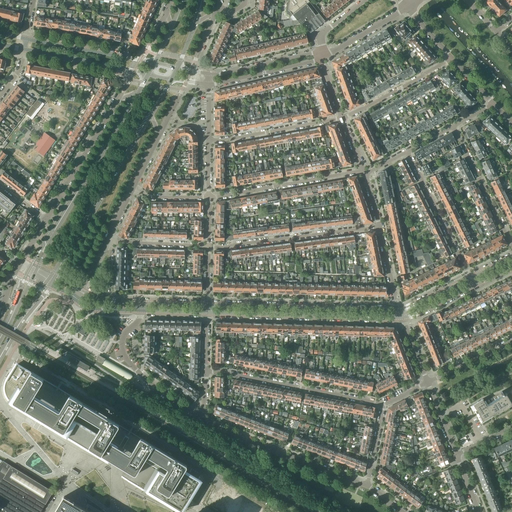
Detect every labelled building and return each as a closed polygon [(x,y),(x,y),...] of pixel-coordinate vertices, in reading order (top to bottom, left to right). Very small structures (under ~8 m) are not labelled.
[(289,0),(289,2),(287,4),(286,12),(289,16),(289,20),(283,21),(285,26),(285,27),(299,23),(307,33),(308,33),(309,33),(310,33),(310,32),(311,32),(311,31),(312,31),(314,29),(315,29),(314,28),(317,26),(317,27),(317,26),(320,24),(320,25),(320,24),(322,22),(323,22),(324,21),(322,17),(308,0),(289,0)] [(334,1),(329,4),(332,7),(332,8),(333,9),(334,9),(335,11),(340,7),(338,5),(338,6),(337,5),(336,4),(334,1)] [(495,11),(501,5),(497,1),(491,7),(492,9),(494,11),(495,11)] [(15,9),(16,2),(14,2),(12,11),(10,19),(10,20),(16,22),(18,12),(18,9),(15,9)] [(156,6),(146,2),(144,7),(153,12),(156,6)] [(262,4),(259,3),(259,10),(272,18),(273,8),(277,9),(277,4),(274,4),(274,6),(271,5),(269,5),(264,4),(264,5),(263,4),(262,4)] [(332,7),(329,4),(325,7),(327,10),(327,11),(328,12),(329,12),(331,14),(335,11),(334,9),(333,9),(332,8),(332,7)] [(499,16),(506,10),(501,5),(495,11),(495,12),(495,13),(496,14),(497,14),(499,16)] [(153,12),(144,7),(141,13),(151,17),(153,12)] [(327,10),(325,7),(321,11),(326,18),(331,14),(329,12),(328,12),(327,11),(327,10)] [(258,11),(253,13),(255,16),(256,16),(256,17),(256,18),(259,22),(267,17),(258,11)] [(48,19),(46,27),(52,28),(54,19),(53,19),(55,13),(52,13),(51,19),(48,19)] [(151,17),(141,13),(139,18),(148,23),(151,17)] [(255,16),(253,13),(248,17),(249,19),(250,19),(251,20),(251,21),(253,24),(254,25),(256,24),(257,26),(260,24),(259,22),(256,18),(256,17),(256,16),(255,16)] [(248,17),(243,19),(245,22),(246,22),(246,23),(246,24),(248,27),(253,24),(251,21),(251,20),(250,19),(249,19),(248,17)] [(148,23),(139,18),(136,24),(146,28),(148,23)] [(243,19),(239,22),(240,25),(240,24),(241,25),(242,26),(242,27),(244,30),(248,27),(246,24),(246,23),(246,22),(245,22),(243,19)] [(93,26),(91,35),(97,36),(100,22),(97,22),(97,25),(93,24),(93,26)] [(225,22),(222,29),(224,31),(225,30),(226,30),(226,31),(227,31),(232,34),(233,32),(235,32),(236,34),(238,33),(234,25),(225,22)] [(234,25),(238,33),(239,33),(244,30),(242,27),(242,26),(241,25),(240,24),(240,25),(239,22),(234,25)] [(403,23),(401,24),(399,26),(399,25),(398,25),(395,29),(396,31),(394,32),(398,36),(408,27),(404,22),(403,23)] [(146,28),(136,24),(135,27),(134,27),(133,29),(134,30),(144,34),(146,28)] [(116,31),(114,40),(121,42),(123,26),(121,26),(120,30),(116,29),(116,31)] [(408,27),(398,36),(401,39),(403,37),(404,39),(413,32),(408,27)] [(224,31),(222,29),(220,34),(222,35),(223,35),(224,36),(225,36),(228,38),(230,34),(231,35),(232,34),(227,31),(226,31),(226,30),(225,30),(224,31)] [(384,38),(386,41),(391,38),(386,29),(380,32),(383,36),(383,37),(384,37),(384,38)] [(144,34),(134,30),(132,34),(131,34),(131,35),(141,39),(144,34)] [(383,36),(380,32),(375,35),(378,39),(378,40),(379,40),(379,41),(380,44),(386,41),(384,38),(384,37),(383,37),(383,36)] [(297,35),(299,45),(308,43),(306,33),(297,35)] [(222,35),(220,34),(218,39),(220,40),(221,40),(222,40),(223,41),(226,43),(227,43),(229,38),(228,38),(225,36),(224,36),(223,35),(222,35)] [(141,39),(131,35),(129,41),(138,45),(141,39)] [(299,45),(297,35),(291,36),(294,46),(299,45)] [(378,39),(375,35),(370,38),(373,42),(374,43),(374,44),(376,47),(380,44),(379,41),(379,40),(378,40),(378,39)] [(412,46),(420,39),(416,35),(411,39),(409,38),(404,42),(406,44),(408,42),(412,46)] [(265,53),(263,43),(258,44),(257,41),(256,41),(255,39),(256,39),(256,36),(253,36),(254,40),(254,42),(257,55),(265,53)] [(291,36),(283,38),(285,48),(294,46),(291,36)] [(285,48),(283,38),(277,40),(279,49),(285,48)] [(373,42),(370,38),(365,41),(368,45),(369,46),(369,47),(370,50),(376,47),(374,44),(374,43),(373,42)] [(220,40),(218,39),(215,44),(218,45),(219,45),(220,45),(220,46),(224,48),(226,43),(223,41),(222,40),(221,40),(220,40)] [(414,53),(417,51),(424,44),(420,39),(412,46),(415,49),(409,54),(412,58),(416,55),(414,53)] [(277,40),(270,41),(272,51),(279,49),(277,40)] [(272,51),(270,41),(263,43),(265,53),(272,51)] [(365,41),(361,44),(363,48),(364,49),(364,50),(366,53),(370,50),(369,47),(369,46),(368,45),(365,41)] [(253,45),(249,46),(251,56),(257,55),(254,42),(252,42),(253,45)] [(244,58),(242,48),(241,48),(240,45),(240,43),(237,44),(238,49),(235,50),(237,59),(244,58)] [(215,44),(213,49),(216,50),(217,50),(218,50),(218,51),(222,53),(223,49),(225,50),(226,48),(224,48),(220,46),(220,45),(219,45),(218,45),(215,44)] [(363,48),(361,44),(356,47),(358,51),(359,51),(359,52),(359,53),(361,56),(366,53),(364,50),(364,49),(363,48)] [(428,49),(424,44),(417,51),(421,55),(428,49)] [(251,56),(249,46),(242,48),(244,58),(251,56)] [(358,51),(356,47),(351,50),(353,54),(354,55),(354,56),(356,58),(361,56),(359,53),(359,52),(359,51),(358,51)] [(213,49),(211,54),(214,55),(215,55),(216,56),(220,57),(221,54),(223,55),(222,55),(226,57),(227,55),(222,53),(218,51),(218,50),(217,50),(216,50),(213,49)] [(432,53),(428,49),(421,55),(425,60),(432,53)] [(353,54),(351,50),(346,53),(351,61),(356,58),(354,56),(354,55),(353,54)] [(351,62),(351,61),(346,53),(345,54),(345,53),(343,54),(343,55),(340,57),(340,56),(338,57),(338,58),(337,59),(339,62),(343,60),(346,65),(351,62)] [(432,53),(425,60),(423,61),(427,66),(434,62),(433,61),(434,61),(437,58),(432,53)] [(214,55),(211,54),(209,60),(217,64),(217,63),(219,64),(221,64),(228,62),(229,61),(228,56),(228,58),(228,59),(225,60),(220,57),(216,56),(215,55),(214,55)] [(339,62),(337,59),(333,61),(332,63),(334,68),(335,68),(335,71),(346,67),(346,65),(343,60),(339,62)] [(414,64),(410,67),(414,74),(415,73),(416,74),(418,72),(414,64)] [(349,66),(346,67),(335,71),(338,77),(347,74),(345,70),(347,69),(350,68),(349,66)] [(409,77),(405,70),(402,71),(399,66),(395,68),(397,71),(398,71),(397,71),(399,70),(400,72),(404,80),(406,79),(409,77)] [(410,67),(405,70),(409,77),(412,76),(412,75),(414,74),(410,67)] [(313,69),(312,69),(315,79),(316,84),(316,86),(323,84),(318,69),(316,68),(313,69)] [(444,83),(453,75),(449,71),(445,74),(444,74),(441,77),(443,80),(442,81),(444,83)] [(349,73),(347,74),(338,77),(340,83),(349,80),(348,76),(350,76),(349,76),(352,75),(351,72),(349,73)] [(404,80),(400,72),(395,75),(400,83),(402,81),(404,80)] [(77,84),(79,75),(72,74),(71,83),(77,84)] [(400,83),(395,75),(391,77),(395,85),(396,84),(397,84),(400,83)] [(457,80),(453,75),(444,83),(445,84),(446,83),(449,87),(457,80)] [(85,76),(83,85),(83,86),(86,86),(85,88),(90,89),(90,86),(92,86),(93,80),(92,79),(92,78),(85,76)] [(395,85),(391,77),(386,80),(390,88),(393,86),(395,85)] [(109,90),(99,84),(97,83),(97,78),(95,78),(94,83),(100,86),(97,90),(106,95),(109,90)] [(99,84),(109,90),(113,82),(110,81),(108,80),(107,82),(103,79),(102,81),(101,80),(99,84)] [(351,79),(349,80),(340,83),(342,90),(352,87),(350,83),(352,82),(355,81),(354,79),(351,80),(351,79)] [(386,80),(381,83),(385,90),(387,89),(390,88),(386,80)] [(438,85),(435,80),(431,81),(435,89),(437,92),(440,90),(439,88),(441,86),(441,84),(438,85)] [(435,89),(431,81),(426,84),(431,92),(435,89)] [(381,83),(376,85),(381,93),(384,91),(383,91),(385,90),(381,83)] [(454,97),(464,88),(460,83),(453,89),(456,92),(453,94),(454,97)] [(373,84),(370,86),(376,95),(378,94),(381,93),(376,85),(374,87),(373,84)] [(426,84),(422,87),(425,94),(429,92),(430,94),(432,93),(431,92),(426,84)] [(25,91),(17,85),(14,90),(21,96),(25,91)] [(317,96),(326,92),(324,88),(325,88),(324,86),(323,86),(323,85),(317,87),(314,88),(316,93),(311,95),(312,97),(317,96)] [(353,86),(352,87),(342,90),(345,97),(354,93),(353,89),(354,89),(358,87),(357,85),(353,86)] [(370,86),(366,88),(371,98),(374,97),(374,96),(376,95),(370,86)] [(371,98),(366,88),(363,90),(361,87),(359,88),(362,93),(366,100),(368,99),(369,100),(371,98)] [(425,94),(422,87),(417,89),(421,96),(422,99),(427,96),(425,94)] [(464,88),(454,97),(456,98),(459,96),(461,99),(468,92),(464,88)] [(417,89),(412,92),(416,99),(419,97),(422,102),(423,101),(422,99),(421,96),(417,89)] [(21,96),(14,90),(10,94),(18,100),(21,96)] [(106,95),(97,90),(94,95),(103,100),(106,95)] [(326,92),(317,96),(318,99),(314,101),(314,103),(328,99),(327,95),(327,94),(326,92)] [(356,93),(354,93),(345,97),(347,103),(356,100),(355,96),(357,96),(357,95),(360,94),(359,92),(356,93)] [(412,92),(408,94),(411,101),(416,99),(412,92)] [(461,104),(462,106),(472,97),(468,92),(461,99),(463,101),(461,104)] [(18,100),(10,94),(7,98),(15,104),(18,100)] [(411,101),(408,94),(403,97),(407,104),(411,101)] [(103,100),(94,95),(91,100),(100,105),(103,100)] [(359,99),(356,100),(347,103),(349,109),(351,110),(366,101),(364,97),(359,99)] [(403,97),(398,99),(402,106),(407,104),(403,97)] [(472,97),(462,106),(464,108),(467,105),(469,107),(472,105),(473,105),(477,102),(472,97)] [(15,104),(7,98),(4,103),(11,108),(12,109),(15,104)] [(328,99),(314,103),(314,104),(314,105),(315,110),(330,105),(329,102),(329,101),(329,99),(328,99)] [(402,106),(398,99),(393,102),(397,109),(402,106)] [(38,101),(37,100),(27,114),(28,114),(27,115),(32,119),(44,104),(39,100),(38,101)] [(100,105),(91,100),(88,105),(96,110),(100,105)] [(4,103),(3,102),(0,105),(8,111),(11,108),(4,103)] [(393,102),(389,104),(395,116),(397,119),(398,118),(394,111),(397,109),(393,102)] [(395,116),(389,104),(384,107),(388,114),(391,113),(392,115),(393,114),(394,117),(395,116)] [(8,111),(0,105),(0,110),(5,115),(8,111)] [(88,105),(85,110),(93,115),(96,110),(88,105)] [(331,106),(330,105),(315,110),(317,118),(334,115),(331,106)] [(454,109),(452,106),(448,109),(452,116),(457,114),(454,109)] [(388,114),(384,107),(380,109),(385,119),(389,116),(388,114)] [(385,119),(380,109),(375,112),(379,119),(382,118),(383,120),(385,119)] [(452,116),(448,109),(443,111),(447,119),(452,116)] [(85,110),(82,115),(90,120),(93,115),(85,110)] [(443,111),(439,114),(443,121),(447,119),(443,111)] [(357,125),(365,121),(367,120),(365,116),(368,114),(367,112),(355,119),(355,120),(357,125)] [(379,119),(375,112),(370,115),(377,128),(379,127),(376,121),(379,119)] [(443,121),(439,114),(434,116),(438,124),(443,121)] [(87,125),(90,120),(82,115),(79,120),(87,125)] [(434,116),(430,119),(434,126),(438,124),(434,116)] [(487,128),(494,120),(490,116),(485,121),(484,119),(481,122),(487,128)] [(434,126),(430,119),(425,121),(429,129),(434,126)] [(87,125),(79,120),(76,125),(84,130),(87,125)] [(494,120),(487,128),(492,132),(499,125),(494,120)] [(368,126),(365,121),(357,125),(360,131),(368,126)] [(425,121),(423,123),(422,121),(420,122),(424,131),(429,129),(425,121)] [(424,131),(420,122),(415,125),(416,126),(420,134),(424,131)] [(327,132),(339,128),(338,128),(339,127),(338,125),(337,124),(324,127),(325,133),(327,132)] [(84,130),(76,125),(73,130),(81,135),(84,130)] [(472,125),(469,127),(473,135),(478,133),(474,125),(473,126),(472,125)] [(499,125),(492,132),(496,137),(503,129),(499,125)] [(368,126),(360,131),(363,137),(371,132),(368,126)] [(420,134),(416,126),(411,129),(415,136),(420,134)] [(473,135),(469,127),(466,128),(466,129),(465,130),(466,133),(464,134),(466,139),(473,135)] [(185,140),(185,128),(177,129),(181,138),(182,141),(180,142),(181,144),(181,145),(185,145),(186,145),(186,142),(185,140)] [(188,136),(194,131),(190,129),(185,128),(185,140),(189,140),(189,137),(188,136)] [(339,128),(327,132),(327,133),(330,132),(331,137),(340,133),(340,131),(340,130),(339,129),(339,128)] [(181,138),(177,129),(170,134),(177,140),(181,138)] [(411,139),(407,131),(405,129),(401,132),(402,134),(406,141),(411,139)] [(411,129),(407,131),(411,139),(415,136),(411,129)] [(503,129),(496,137),(501,141),(508,133),(503,129)] [(81,135),(73,130),(70,135),(71,136),(78,140),(81,135)] [(194,131),(188,136),(189,137),(189,140),(198,140),(196,135),(194,131)] [(371,132),(363,137),(365,143),(374,138),(371,132)] [(340,133),(331,137),(333,142),(342,139),(340,133)] [(511,137),(508,133),(501,141),(505,145),(511,138),(511,137)] [(170,134),(167,141),(174,145),(177,140),(170,134)] [(402,144),(398,136),(397,134),(392,137),(393,139),(397,146),(402,144)] [(402,134),(398,136),(402,144),(406,141),(402,134)] [(450,134),(447,136),(453,148),(458,146),(457,144),(455,145),(453,141),(455,140),(452,134),(450,134)] [(47,135),(36,150),(43,156),(55,140),(48,135),(47,135)] [(78,140),(71,136),(68,141),(75,145),(78,140)] [(447,136),(443,138),(447,145),(449,144),(452,148),(453,148),(447,136)] [(374,138),(365,143),(368,148),(377,144),(380,143),(382,142),(380,138),(377,140),(378,142),(376,143),(374,138)] [(393,149),(389,141),(388,142),(387,139),(384,140),(383,138),(381,139),(384,144),(388,151),(393,149)] [(447,145),(443,138),(439,140),(446,153),(448,151),(445,146),(447,145)] [(342,139),(333,142),(335,147),(345,144),(344,141),(343,141),(342,139)] [(397,146),(393,139),(389,141),(393,149),(397,146)] [(473,147),(484,142),(483,140),(480,141),(479,139),(471,143),(473,147)] [(446,153),(439,140),(435,142),(439,150),(441,148),(444,154),(446,153)] [(75,145),(68,141),(65,145),(73,150),(75,145)] [(166,142),(164,146),(172,150),(174,145),(167,141),(166,142)] [(439,150),(435,142),(431,144),(437,156),(439,155),(437,151),(439,150)] [(475,151),(483,147),(482,145),(485,144),(484,142),(473,147),(475,151)] [(64,147),(62,150),(70,155),(73,150),(65,145),(63,144),(62,146),(64,147)] [(347,149),(345,144),(335,147),(337,152),(347,149)] [(377,144),(368,148),(371,154),(379,150),(377,144)] [(431,144),(426,147),(430,154),(433,153),(435,157),(437,156),(431,144)] [(172,150),(164,146),(161,151),(169,155),(172,150)] [(430,154),(426,147),(422,149),(427,159),(430,157),(429,155),(430,154)] [(450,156),(460,151),(458,147),(451,150),(452,152),(447,155),(448,157),(450,156)] [(70,155),(62,150),(61,149),(58,154),(67,159),(70,155)] [(349,154),(347,149),(337,152),(339,157),(349,154)] [(381,149),(379,150),(371,154),(373,159),(374,159),(387,152),(386,150),(383,152),(381,149)] [(422,149),(418,151),(422,159),(423,158),(425,157),(426,159),(427,159),(422,149)] [(488,150),(477,155),(479,159),(487,155),(486,153),(488,152),(488,150)] [(2,151),(0,153),(0,158),(4,162),(8,156),(2,151)] [(161,151),(159,156),(167,160),(169,155),(161,151)] [(422,159),(418,151),(415,153),(415,154),(418,160),(420,159),(422,162),(424,164),(426,164),(423,158),(422,159)] [(450,156),(448,157),(446,158),(447,160),(454,157),(455,159),(462,155),(460,151),(450,156)] [(67,159),(58,154),(57,154),(54,158),(57,160),(64,164),(67,159)] [(349,154),(339,157),(341,162),(338,163),(350,160),(350,159),(350,158),(350,157),(349,157),(349,156),(349,155),(349,154)] [(159,156),(156,161),(164,165),(167,160),(159,156)] [(483,167),(493,162),(492,160),(490,161),(489,159),(487,160),(486,158),(482,160),(483,162),(481,163),(483,167)] [(400,167),(407,163),(406,161),(407,160),(406,159),(405,159),(398,162),(400,167)] [(452,170),(466,163),(465,162),(465,161),(464,160),(464,159),(455,163),(456,165),(453,167),(451,168),(452,170)] [(57,160),(54,165),(61,169),(64,164),(57,160)] [(164,165),(156,161),(154,165),(162,170),(166,171),(167,169),(163,167),(164,165)] [(423,171),(433,166),(437,164),(436,162),(432,164),(431,162),(421,167),(423,171)] [(494,164),(493,162),(483,167),(485,171),(493,167),(492,165),(494,164)] [(61,169),(54,165),(51,163),(48,168),(50,169),(58,174),(61,169)] [(466,165),(466,163),(452,170),(453,172),(455,171),(458,170),(459,171),(468,167),(467,167),(468,166),(467,165),(466,165)] [(162,170),(154,165),(151,170),(160,175),(162,170)] [(435,171),(433,166),(423,171),(425,176),(435,171)] [(381,178),(391,176),(395,176),(393,171),(391,168),(390,167),(380,172),(379,174),(380,175),(381,178)] [(409,167),(402,171),(399,173),(400,175),(403,173),(404,176),(412,172),(411,169),(410,169),(409,167)] [(468,167),(459,171),(460,173),(458,175),(459,177),(470,171),(469,170),(469,169),(468,168),(468,167)] [(58,174),(50,169),(47,174),(55,179),(58,174)] [(160,175),(151,170),(149,175),(157,179),(160,175)] [(498,172),(497,170),(487,175),(489,179),(490,179),(497,176),(496,173),(498,172)] [(5,171),(0,178),(5,181),(10,174),(8,172),(5,171)] [(470,171),(459,177),(456,178),(457,180),(459,179),(462,178),(463,179),(471,175),(472,174),(471,173),(470,172),(470,171)] [(412,172),(404,176),(405,178),(402,179),(403,181),(405,180),(414,176),(413,174),(412,172)] [(13,176),(10,174),(5,181),(10,185),(15,178),(12,176),(13,176)] [(55,179),(47,174),(44,179),(52,184),(55,179)] [(439,179),(443,177),(442,175),(440,176),(439,175),(438,174),(430,178),(433,182),(434,181),(435,182),(437,180),(439,179)] [(157,179),(149,175),(147,180),(155,184),(157,179)] [(471,175),(463,179),(464,181),(461,183),(462,185),(469,182),(469,183),(474,181),(473,178),(473,177),(472,176),(471,175)] [(392,183),(391,176),(381,178),(382,185),(392,183)] [(415,178),(414,176),(405,180),(406,182),(407,181),(409,185),(414,183),(413,182),(416,181),(416,180),(416,179),(415,178)] [(24,185),(19,192),(24,196),(29,188),(35,180),(30,177),(24,185)] [(344,188),(358,183),(358,181),(358,180),(357,178),(355,177),(342,179),(342,180),(344,188)] [(434,181),(433,182),(435,187),(443,183),(442,180),(444,179),(443,177),(439,179),(437,180),(435,182),(434,181)] [(15,178),(10,185),(14,189),(20,181),(18,179),(17,180),(15,178)] [(44,179),(41,184),(49,189),(52,184),(44,179)] [(155,184),(147,180),(145,183),(144,187),(149,189),(150,188),(151,189),(152,189),(155,184)] [(344,188),(342,180),(340,180),(339,180),(337,180),(338,189),(339,192),(341,203),(346,202),(344,191),(344,188)] [(20,181),(14,189),(19,192),(24,185),(22,183),(20,181)] [(503,181),(493,187),(495,191),(502,187),(501,185),(504,184),(504,183),(505,183),(505,181),(503,181)] [(401,190),(398,182),(395,182),(397,191),(396,191),(398,196),(399,202),(403,201),(399,191),(401,190)] [(358,183),(344,188),(344,191),(346,190),(346,191),(351,189),(352,192),(361,188),(360,186),(359,185),(358,183)] [(394,189),(392,183),(382,185),(383,192),(394,189)] [(444,185),(443,183),(435,187),(437,191),(438,190),(439,190),(441,189),(443,187),(444,188),(447,186),(446,184),(444,185)] [(468,192),(478,188),(477,186),(476,183),(475,183),(468,187),(469,189),(468,190),(468,192)] [(41,184),(38,189),(46,194),(49,189),(41,184)] [(413,193),(420,189),(419,186),(418,186),(418,184),(414,186),(413,185),(408,188),(409,191),(411,190),(413,193)] [(503,189),(502,187),(495,191),(496,194),(510,188),(511,187),(511,185),(509,186),(508,184),(505,185),(506,187),(503,189)] [(448,188),(447,186),(444,188),(443,187),(441,189),(439,190),(438,190),(437,191),(439,195),(447,191),(446,189),(448,188)] [(361,188),(352,192),(353,194),(350,195),(352,199),(363,195),(361,191),(362,191),(361,188)] [(478,188),(468,192),(471,197),(472,197),(481,192),(479,190),(478,188)] [(510,188),(496,194),(498,198),(506,194),(505,193),(511,190),(510,188)] [(46,194),(38,189),(35,193),(35,194),(43,199),(46,194)] [(395,196),(394,189),(383,192),(385,198),(395,196)] [(420,189),(413,193),(415,197),(422,194),(421,192),(422,192),(420,189)] [(0,229),(7,220),(5,219),(16,204),(0,191),(0,229)] [(448,193),(447,191),(439,195),(441,200),(443,199),(445,198),(445,197),(448,196),(451,195),(450,192),(448,193)] [(481,192),(472,197),(474,201),(482,197),(482,196),(482,195),(481,192)] [(43,199),(35,194),(34,196),(33,195),(29,200),(38,207),(43,199)] [(422,194),(415,197),(417,202),(425,198),(424,196),(422,194)] [(506,194),(498,198),(500,202),(511,196),(511,194),(507,196),(506,194)] [(363,195),(352,199),(353,201),(355,201),(356,203),(365,200),(365,199),(364,198),(364,197),(363,195)] [(452,197),(451,195),(448,196),(445,197),(445,198),(443,199),(441,200),(443,204),(451,200),(450,198),(452,197)] [(396,202),(395,196),(385,198),(386,205),(396,202)] [(511,196),(500,202),(502,206),(510,202),(509,200),(511,198),(511,196)] [(482,197),(474,201),(476,206),(485,202),(484,199),(483,199),(482,197)] [(426,201),(425,198),(417,202),(415,203),(415,204),(416,204),(418,207),(427,203),(426,201)] [(134,203),(143,208),(146,202),(138,199),(137,199),(134,203)] [(365,200),(356,203),(355,204),(356,208),(357,208),(358,210),(357,210),(358,211),(367,207),(367,206),(367,204),(366,204),(365,200)] [(452,202),(451,200),(443,204),(445,208),(447,208),(448,208),(450,207),(449,206),(452,205),(456,203),(454,201),(452,202)] [(396,202),(386,205),(386,207),(387,207),(388,213),(398,211),(396,202)] [(487,205),(485,202),(476,206),(479,211),(487,207),(486,205),(487,205)] [(134,203),(132,208),(140,213),(143,208),(134,203)] [(420,212),(422,211),(430,207),(428,204),(428,205),(427,203),(418,207),(420,210),(419,211),(420,212)] [(447,208),(445,208),(447,213),(456,209),(454,206),(457,205),(456,203),(452,205),(449,206),(450,207),(448,208),(447,208)] [(368,211),(367,207),(358,211),(359,214),(360,214),(360,216),(360,217),(369,213),(370,213),(369,211),(368,211)] [(430,207),(422,211),(424,216),(431,212),(430,210),(431,210),(430,207)] [(487,207),(479,211),(478,211),(480,214),(479,216),(480,217),(481,216),(490,211),(489,209),(488,209),(487,207)] [(132,208),(129,214),(138,218),(140,213),(132,208)] [(21,216),(30,221),(33,216),(25,209),(21,216)] [(456,209),(447,213),(450,217),(451,216),(452,216),(454,215),(456,213),(457,214),(460,212),(459,210),(457,211),(456,209)] [(400,219),(398,211),(388,213),(390,221),(400,219)] [(490,211),(481,216),(483,220),(492,216),(491,215),(491,214),(490,211)] [(433,216),(431,212),(424,216),(426,220),(434,217),(434,216),(433,216)] [(461,214),(460,212),(457,214),(456,213),(454,215),(452,216),(451,216),(450,217),(452,222),(460,217),(459,215),(461,214)] [(369,213),(360,217),(358,217),(356,218),(357,225),(372,223),(372,221),(369,213)] [(138,218),(129,214),(127,219),(135,223),(138,218)] [(30,221),(21,216),(18,221),(27,226),(30,221)] [(493,218),(492,216),(483,220),(486,225),(495,221),(493,218)] [(434,217),(426,220),(429,225),(436,221),(435,220),(436,219),(434,217)] [(460,217),(452,222),(454,226),(456,225),(458,224),(458,223),(461,222),(464,221),(463,219),(461,220),(460,217)] [(135,223),(127,219),(124,224),(133,228),(135,223)] [(401,227),(400,219),(390,221),(391,229),(401,227)] [(18,221),(15,226),(24,231),(27,226),(18,221)] [(436,221),(429,225),(427,226),(428,228),(429,231),(431,230),(439,226),(437,223),(436,221)] [(465,223),(464,221),(461,222),(458,223),(458,224),(456,225),(454,226),(456,230),(464,226),(463,224),(465,223)] [(495,221),(486,225),(488,230),(497,226),(496,224),(495,221)] [(124,224),(122,229),(130,233),(133,228),(124,224)] [(24,231),(15,226),(12,231),(21,236),(24,231)] [(440,229),(439,226),(431,230),(433,234),(441,231),(440,229)] [(465,228),(464,226),(456,230),(458,235),(460,234),(463,233),(462,232),(465,231),(468,230),(467,227),(465,228)] [(497,226),(488,230),(483,232),(484,234),(489,232),(491,235),(499,231),(499,230),(498,228),(497,226)] [(403,235),(401,227),(391,229),(393,237),(403,235)] [(130,233),(122,229),(119,235),(119,236),(120,236),(121,236),(124,238),(125,237),(125,238),(125,237),(127,238),(128,238),(130,233)] [(469,232),(468,230),(465,231),(462,232),(463,233),(460,234),(458,235),(460,239),(468,235),(467,233),(469,232)] [(12,231),(9,236),(18,241),(21,236),(12,231)] [(441,232),(441,231),(433,234),(435,239),(443,235),(442,232),(441,232)] [(366,241),(376,239),(376,238),(376,236),(375,236),(375,233),(374,232),(358,234),(358,235),(359,243),(360,242),(362,242),(361,238),(365,237),(366,238),(367,241),(366,241)] [(405,243),(403,235),(393,237),(395,245),(405,243)] [(445,238),(443,235),(435,239),(438,244),(445,240),(444,238),(445,238)] [(468,235),(460,239),(462,243),(464,242),(465,243),(467,242),(466,241),(469,239),(469,240),(475,237),(475,236),(473,237),(473,235),(469,237),(468,235)] [(476,237),(475,237),(469,240),(469,239),(466,241),(467,242),(465,243),(464,242),(462,243),(465,248),(473,244),(472,243),(472,241),(474,240),(473,239),(477,237),(477,238),(480,237),(479,235),(476,237)] [(18,241),(9,236),(5,243),(11,248),(12,246),(14,247),(18,241)] [(500,245),(501,247),(506,244),(502,236),(497,239),(499,243),(500,244),(500,245)] [(362,242),(360,242),(361,244),(364,244),(364,246),(367,245),(368,245),(368,247),(367,248),(378,246),(377,246),(378,245),(377,243),(376,239),(366,241),(362,242)] [(499,243),(497,239),(491,241),(493,245),(494,246),(494,247),(494,248),(495,250),(501,247),(500,245),(500,244),(499,243)] [(446,242),(445,240),(438,244),(440,248),(448,244),(446,241),(446,242)] [(491,241),(486,244),(490,252),(495,250),(494,248),(494,247),(494,246),(493,245),(491,241)] [(406,251),(405,243),(395,245),(396,253),(406,251)] [(448,244),(440,248),(441,251),(436,253),(437,255),(438,255),(440,254),(450,249),(449,247),(448,244)] [(490,252),(486,244),(480,247),(482,251),(483,252),(484,253),(484,255),(490,252)] [(378,246),(367,248),(368,250),(366,250),(366,253),(368,252),(369,252),(370,254),(369,254),(369,255),(379,253),(379,252),(379,250),(378,250),(378,246)] [(482,251),(480,247),(475,249),(477,253),(477,254),(477,255),(478,256),(479,258),(484,255),(484,253),(483,252),(482,251)] [(451,251),(450,249),(440,254),(441,256),(443,255),(445,257),(453,254),(451,251)] [(477,253),(475,249),(470,252),(472,256),(472,257),(472,258),(473,258),(474,260),(479,258),(478,256),(477,255),(477,254),(477,253)] [(407,254),(406,251),(396,253),(398,260),(407,259),(406,257),(409,256),(409,254),(407,254)] [(472,256),(470,252),(464,255),(468,263),(474,260),(473,258),(472,258),(472,257),(472,256)] [(379,253),(369,255),(370,259),(371,261),(370,261),(370,262),(380,260),(380,259),(381,259),(380,257),(379,253)] [(408,265),(407,259),(398,260),(399,267),(408,265)] [(455,259),(450,262),(452,266),(453,266),(453,267),(453,268),(454,270),(459,267),(455,259)] [(380,260),(370,262),(371,263),(368,264),(368,266),(371,266),(372,266),(372,268),(382,267),(382,266),(382,264),(381,263),(380,260)] [(450,262),(445,264),(447,268),(448,269),(448,270),(448,271),(449,273),(454,270),(453,268),(453,267),(453,266),(452,266),(450,262)] [(447,268),(445,264),(440,267),(442,271),(443,272),(443,273),(444,275),(449,273),(448,271),(448,270),(448,269),(447,268)] [(408,265),(399,267),(401,274),(409,272),(408,265)] [(372,268),(373,271),(370,272),(371,275),(374,276),(375,275),(384,276),(382,267),(372,268)] [(440,267),(434,269),(436,273),(437,274),(437,275),(437,276),(438,278),(444,275),(443,273),(443,272),(442,271),(440,267)] [(436,273),(434,269),(429,272),(431,276),(432,276),(432,277),(432,278),(433,280),(438,278),(437,276),(437,275),(437,274),(436,273)] [(429,272),(424,274),(426,279),(427,279),(427,280),(427,281),(428,283),(433,280),(432,278),(432,277),(432,276),(431,276),(429,272)] [(424,274),(419,277),(421,281),(422,282),(422,283),(423,285),(428,283),(427,281),(427,280),(427,279),(426,279),(424,274)] [(421,281),(419,277),(414,279),(416,284),(417,285),(417,286),(418,288),(423,285),(422,283),(422,282),(421,281)] [(413,290),(408,282),(407,279),(405,279),(407,282),(402,284),(404,288),(403,289),(404,291),(405,294),(413,291),(413,290)] [(416,284),(414,279),(408,282),(409,282),(413,290),(418,288),(417,286),(417,285),(416,284)] [(191,281),(190,290),(201,291),(202,281),(191,281)] [(510,291),(506,282),(500,285),(504,294),(510,291)] [(504,294),(500,285),(495,288),(500,296),(504,294)] [(379,286),(379,296),(387,296),(388,293),(386,292),(386,287),(383,287),(383,286),(379,286)] [(495,288),(491,290),(495,298),(500,296),(495,288)] [(495,298),(491,290),(486,293),(490,301),(493,299),(494,302),(496,301),(495,298)] [(490,301),(486,293),(481,295),(485,303),(490,301)] [(481,295),(476,297),(480,305),(485,303),(481,295)] [(474,297),(471,299),(475,308),(480,305),(476,297),(474,298),(474,297)] [(475,308),(471,299),(468,300),(468,301),(466,302),(470,310),(475,308)] [(470,310),(466,302),(461,304),(465,312),(470,310)] [(461,304),(457,307),(461,315),(465,312),(461,304)] [(461,315),(457,307),(452,309),(456,317),(461,315)] [(456,317),(452,309),(447,312),(451,320),(456,317)] [(442,313),(441,311),(439,312),(439,311),(436,313),(441,324),(446,322),(445,319),(442,313)] [(446,311),(442,313),(445,319),(446,322),(451,320),(447,312),(446,311)] [(429,323),(438,320),(435,314),(419,321),(418,323),(420,327),(429,323)] [(507,331),(503,322),(502,320),(497,322),(498,325),(502,333),(507,331)] [(511,328),(508,320),(503,322),(507,331),(511,328)] [(188,321),(188,331),(191,331),(190,332),(194,332),(194,334),(193,334),(193,337),(200,337),(200,334),(201,323),(200,322),(197,322),(197,321),(188,321)] [(429,323),(420,327),(422,332),(431,328),(429,323)] [(502,333),(498,325),(493,327),(497,335),(502,333)] [(390,327),(390,341),(392,343),(387,345),(388,347),(394,345),(394,344),(397,343),(397,344),(399,343),(400,343),(402,342),(398,331),(397,331),(396,328),(395,327),(390,327)] [(493,327),(488,329),(492,338),(497,335),(493,327)] [(432,333),(431,328),(422,332),(424,336),(432,333)] [(492,338),(488,329),(483,332),(488,340),(492,338)] [(483,332),(479,334),(483,343),(488,340),(483,332)] [(434,336),(432,333),(424,336),(426,341),(435,337),(435,335),(434,336)] [(479,334),(474,337),(478,345),(483,343),(479,334)] [(435,337),(426,341),(428,346),(439,342),(436,337),(435,337)] [(463,339),(464,341),(468,350),(473,347),(469,339),(468,337),(463,339)] [(474,337),(469,339),(473,347),(478,345),(474,337)] [(468,350),(464,341),(459,344),(463,352),(468,350)] [(394,345),(388,347),(386,348),(387,349),(389,349),(393,348),(394,350),(404,347),(402,342),(400,343),(399,343),(397,344),(397,343),(394,344),(394,345)] [(440,347),(439,342),(428,346),(430,351),(438,348),(440,347)] [(458,355),(454,346),(453,344),(449,347),(453,357),(458,355)] [(459,344),(454,346),(458,355),(463,352),(459,344)] [(154,353),(154,347),(145,347),(145,348),(145,349),(145,350),(145,355),(149,355),(149,353),(154,353)] [(404,347),(394,350),(395,353),(391,355),(392,357),(398,354),(398,355),(401,354),(400,353),(403,352),(406,352),(404,347)] [(69,352),(65,359),(68,361),(87,372),(89,368),(90,366),(86,364),(86,363),(69,352)] [(407,356),(406,352),(403,352),(400,353),(401,354),(398,355),(398,354),(392,357),(393,359),(397,357),(398,360),(407,356)] [(440,352),(432,356),(433,360),(442,357),(440,352)] [(99,355),(96,361),(130,381),(134,375),(99,355)] [(149,356),(149,357),(144,364),(149,367),(154,360),(149,356)] [(407,356),(398,360),(399,362),(395,364),(396,366),(402,364),(404,363),(404,362),(407,361),(407,362),(409,361),(407,356)] [(444,362),(442,357),(433,360),(436,366),(444,362)] [(293,364),(293,366),(291,375),(296,376),(296,374),(297,373),(297,371),(296,371),(297,368),(299,359),(297,359),(296,365),(293,364)] [(158,363),(154,360),(149,367),(153,370),(158,363)] [(311,371),(313,363),(313,362),(311,361),(309,369),(306,369),(305,378),(309,378),(310,376),(311,374),(310,374),(310,371),(311,371)] [(402,364),(396,366),(397,368),(401,367),(402,369),(411,365),(409,361),(407,362),(407,361),(404,362),(404,363),(402,364)] [(158,363),(153,370),(158,373),(163,366),(158,363)] [(113,462),(116,464),(117,464),(116,465),(125,471),(128,473),(134,476),(143,461),(150,464),(159,470),(146,491),(147,491),(173,507),(177,510),(176,511),(178,511),(184,511),(187,508),(189,504),(203,481),(202,481),(201,479),(198,478),(197,477),(185,470),(187,468),(187,467),(187,466),(186,466),(186,465),(140,438),(33,373),(33,372),(32,372),(32,373),(31,373),(30,373),(20,367),(17,365),(16,365),(7,379),(7,380),(7,381),(6,381),(6,382),(6,383),(5,384),(5,385),(5,386),(5,387),(5,388),(5,389),(5,390),(5,391),(5,392),(5,393),(6,393),(6,394),(6,395),(7,396),(7,397),(8,398),(9,399),(9,400),(10,400),(10,401),(11,401),(11,402),(12,402),(13,403),(42,420),(43,419),(46,421),(53,426),(54,426),(63,431),(63,432),(74,438),(73,439),(82,444),(86,447),(101,456),(100,457),(101,458),(104,459),(109,462),(110,460),(113,462)] [(411,365),(402,369),(403,372),(399,374),(400,376),(405,373),(406,374),(408,373),(408,372),(410,371),(411,371),(413,370),(411,365)] [(167,369),(163,366),(158,373),(162,376),(167,369)] [(171,372),(167,369),(162,376),(166,380),(171,372)] [(405,373),(400,376),(395,377),(398,382),(402,381),(400,378),(405,376),(406,379),(415,375),(414,375),(415,374),(413,370),(411,371),(410,371),(408,372),(408,373),(406,374),(405,373)] [(176,376),(171,372),(166,380),(171,383),(176,376)] [(390,377),(388,372),(386,373),(389,379),(388,379),(390,382),(390,381),(392,383),(391,384),(392,386),(397,384),(393,375),(390,377)] [(386,379),(384,380),(388,388),(392,386),(391,384),(392,383),(390,381),(390,382),(388,379),(389,379),(386,373),(384,374),(386,379)] [(180,379),(176,376),(171,383),(175,386),(180,379)] [(388,388),(384,380),(382,381),(379,376),(377,377),(380,383),(381,386),(382,385),(383,388),(383,390),(388,388)] [(380,383),(377,377),(375,378),(377,383),(375,384),(379,392),(383,390),(383,388),(382,385),(381,386),(380,383)] [(185,382),(180,379),(175,386),(180,389),(185,382)] [(185,382),(180,389),(184,392),(189,385),(185,382)] [(189,385),(184,392),(188,396),(193,389),(189,385)] [(275,402),(275,405),(277,405),(278,398),(281,398),(283,389),(278,388),(277,391),(276,394),(277,394),(277,396),(276,396),(275,402)] [(198,392),(193,389),(188,396),(195,400),(198,396),(197,394),(198,392)] [(505,396),(504,394),(502,391),(500,392),(501,394),(499,395),(499,394),(493,398),(493,397),(484,402),(483,399),(472,405),(472,406),(473,405),(479,414),(476,415),(477,415),(478,415),(479,417),(482,423),(489,418),(495,414),(495,416),(511,405),(511,403),(506,394),(505,396)] [(415,401),(424,397),(422,393),(421,393),(413,396),(406,399),(405,400),(407,404),(410,402),(409,400),(411,399),(413,398),(415,401)] [(310,397),(310,395),(306,394),(305,395),(304,394),(302,403),(304,403),(306,404),(306,406),(306,409),(308,409),(309,403),(310,400),(309,400),(309,398),(310,397)] [(415,401),(415,403),(411,405),(412,407),(418,405),(421,404),(420,403),(423,403),(426,402),(424,397),(415,401)] [(408,408),(404,400),(403,400),(400,402),(404,410),(407,415),(409,414),(406,409),(408,408)] [(227,410),(229,404),(229,402),(228,402),(226,406),(225,408),(222,407),(219,416),(224,417),(225,416),(225,415),(226,413),(225,413),(226,410),(227,410)] [(407,415),(404,410),(400,402),(398,403),(398,404),(397,404),(399,409),(400,411),(402,411),(405,416),(407,415)] [(418,405),(412,407),(410,408),(410,410),(413,409),(412,409),(415,408),(417,411),(418,410),(427,407),(426,402),(423,403),(420,403),(421,404),(418,405)] [(219,416),(222,407),(224,404),(221,404),(220,406),(216,405),(215,406),(214,408),(214,409),(215,410),(214,413),(219,416)] [(396,411),(399,409),(397,404),(389,408),(388,409),(388,413),(395,414),(396,411)] [(235,412),(232,411),(229,419),(234,421),(234,419),(235,419),(236,417),(235,416),(236,414),(238,408),(237,407),(236,410),(235,410),(235,412)] [(244,423),(243,425),(248,426),(251,418),(251,416),(249,415),(252,408),(249,407),(248,411),(246,418),(245,417),(244,420),(245,420),(244,423)] [(427,412),(429,411),(427,407),(418,410),(419,413),(412,415),(413,417),(420,415),(422,414),(422,415),(424,414),(424,413),(426,412),(427,412)] [(241,414),(238,423),(243,425),(244,423),(245,420),(244,420),(245,417),(246,418),(248,411),(246,410),(244,415),(241,414)] [(431,416),(429,411),(427,412),(426,412),(424,413),(424,414),(422,415),(422,414),(420,415),(415,417),(416,419),(421,417),(422,419),(431,416)] [(251,418),(248,426),(253,428),(253,427),(254,426),(255,424),(254,424),(255,421),(258,415),(255,414),(254,419),(251,418)] [(271,415),(269,414),(267,419),(265,425),(264,425),(263,427),(264,427),(263,430),(262,432),(267,434),(270,425),(268,424),(271,415)] [(257,430),(260,421),(261,419),(259,418),(260,416),(258,415),(255,421),(254,424),(255,424),(254,426),(253,427),(253,428),(257,430)] [(431,422),(433,421),(431,416),(422,419),(423,422),(421,423),(418,424),(419,426),(425,424),(428,423),(428,422),(430,421),(431,422)] [(260,421),(257,430),(262,432),(263,430),(264,427),(263,427),(264,425),(265,425),(267,419),(265,418),(263,423),(260,421)] [(298,427),(300,422),(294,420),(291,427),(297,429),(298,427)] [(435,425),(433,421),(431,422),(430,421),(428,422),(428,423),(425,424),(419,426),(420,428),(425,427),(426,429),(435,425)] [(273,426),(270,425),(267,434),(271,435),(272,434),(273,433),(274,431),(273,431),(273,428),(274,428),(276,422),(275,422),(274,424),(273,424),(273,426)] [(272,434),(271,435),(276,437),(279,429),(277,428),(278,426),(279,423),(276,422),(274,428),(273,428),(273,431),(274,431),(273,433),(272,434)] [(282,430),(279,429),(276,437),(281,439),(282,437),(283,435),(282,434),(283,432),(284,432),(286,426),(284,425),(283,428),(282,430)] [(435,431),(437,430),(435,425),(426,429),(427,431),(422,433),(423,436),(429,433),(429,434),(432,433),(432,432),(434,431),(435,431)] [(288,427),(286,426),(284,432),(283,432),(282,434),(283,435),(282,437),(281,439),(286,441),(289,432),(286,431),(288,427)] [(405,438),(405,436),(395,434),(395,431),(387,430),(386,434),(405,438)] [(439,435),(437,430),(435,431),(434,431),(432,432),(432,433),(429,434),(429,433),(423,436),(424,438),(428,436),(430,439),(439,435)] [(299,438),(302,432),(299,431),(299,434),(296,433),(295,435),(292,443),(297,445),(297,443),(298,443),(299,441),(298,440),(299,438)] [(305,438),(302,437),(303,435),(302,435),(304,433),(302,432),(299,438),(298,440),(299,441),(298,443),(297,443),(297,445),(301,447),(305,438)] [(307,439),(305,438),(301,447),(306,449),(307,447),(308,444),(307,444),(308,441),(309,442),(311,435),(309,435),(307,439)] [(438,441),(441,440),(439,435),(430,439),(431,441),(426,443),(427,445),(433,443),(436,442),(435,441),(438,440),(438,441)] [(317,443),(314,442),(311,450),(316,452),(316,451),(317,450),(318,448),(317,448),(318,445),(321,439),(319,438),(317,443)] [(316,451),(316,452),(320,454),(324,444),(322,443),(323,440),(321,439),(318,445),(317,448),(318,448),(317,450),(316,451)] [(442,445),(441,440),(438,441),(438,440),(435,441),(436,442),(433,443),(427,445),(428,447),(432,445),(433,448),(442,445)] [(324,444),(320,454),(325,456),(326,454),(327,452),(326,451),(327,449),(328,449),(330,443),(328,442),(327,445),(324,444)] [(511,450),(507,442),(494,448),(498,456),(511,450)] [(332,443),(330,443),(328,449),(327,449),(326,451),(327,452),(326,454),(325,456),(330,458),(333,449),(331,448),(331,446),(332,443)] [(442,450),(444,449),(442,445),(433,448),(434,451),(430,452),(430,455),(437,452),(437,453),(439,452),(439,451),(442,450)] [(337,452),(340,446),(338,446),(336,450),(333,449),(330,458),(335,460),(335,458),(336,457),(337,455),(336,455),(337,452)] [(70,472),(62,490),(65,491),(85,504),(88,506),(93,510),(97,511),(169,511),(173,507),(147,491),(146,491),(125,478),(126,476),(128,473),(125,471),(116,465),(117,464),(116,464),(113,462),(110,460),(109,462),(104,459),(101,458),(100,457),(101,456),(86,447),(72,469),(70,472)] [(347,456),(349,450),(347,449),(345,454),(343,453),(339,461),(344,463),(345,461),(346,459),(345,459),(346,456),(347,456)] [(446,454),(444,449),(442,450),(439,451),(439,452),(437,453),(437,452),(430,455),(431,456),(436,455),(437,458),(446,454)] [(352,456),(349,465),(354,467),(354,465),(355,465),(356,463),(355,462),(356,459),(359,454),(359,452),(357,451),(355,458),(352,456)] [(446,460),(448,459),(446,454),(437,458),(438,460),(433,462),(434,464),(440,462),(441,462),(443,461),(443,460),(445,459),(446,460)] [(477,473),(486,470),(480,456),(472,459),(474,465),(475,466),(477,473)] [(435,466),(440,465),(441,467),(450,464),(448,459),(446,460),(445,459),(443,460),(443,461),(441,462),(440,462),(434,464),(435,466)] [(361,460),(358,468),(364,471),(366,467),(365,467),(367,462),(361,460)] [(46,503),(53,492),(22,473),(3,461),(0,466),(0,511),(40,511),(46,503)] [(134,476),(128,473),(126,476),(125,478),(146,491),(159,470),(150,464),(143,461),(134,476)] [(437,472),(436,468),(432,470),(430,466),(424,468),(421,470),(419,470),(422,475),(423,474),(424,477),(437,472)] [(387,472),(385,471),(381,468),(378,472),(379,473),(377,476),(381,479),(383,478),(385,476),(384,475),(386,473),(386,474),(387,472)] [(389,474),(392,469),(390,468),(387,472),(386,474),(386,473),(384,475),(385,476),(383,478),(381,479),(385,483),(391,475),(389,474)] [(454,474),(452,468),(443,471),(446,477),(454,474)] [(486,470),(477,473),(482,486),(491,483),(486,470)] [(394,480),(398,474),(397,473),(393,477),(391,475),(385,483),(390,486),(391,484),(393,482),(392,482),(394,479),(394,480)] [(397,480),(400,476),(398,474),(394,480),(394,479),(392,482),(393,482),(391,484),(390,486),(394,489),(399,482),(397,480)] [(456,479),(454,474),(446,477),(448,482),(456,479)] [(458,484),(456,479),(448,482),(450,488),(458,484)] [(402,486),(406,481),(405,480),(402,484),(399,482),(394,489),(398,492),(399,490),(401,488),(400,488),(402,486)] [(405,486),(408,482),(406,481),(402,486),(400,488),(401,488),(399,490),(398,492),(402,495),(407,488),(405,486)] [(491,483),(482,486),(488,500),(496,497),(491,483)] [(460,490),(458,484),(450,488),(452,493),(460,490)] [(410,492),(414,487),(413,486),(410,490),(407,488),(402,495),(406,498),(407,497),(408,496),(409,495),(408,494),(410,492)] [(413,492),(416,488),(414,487),(410,492),(408,494),(409,495),(408,496),(407,497),(406,498),(410,501),(415,494),(413,492)] [(462,495),(460,490),(452,493),(454,499),(462,495)] [(418,498),(422,493),(421,492),(418,496),(415,494),(410,501),(414,504),(415,503),(416,503),(417,501),(416,500),(418,498)] [(423,500),(421,498),(424,494),(422,493),(418,498),(416,500),(417,501),(416,503),(415,503),(414,504),(418,507),(423,500)] [(464,501),(462,495),(454,499),(456,504),(464,501)] [(90,511),(86,509),(83,508),(81,507),(74,503),(74,502),(64,496),(54,511),(90,511)] [(496,497),(488,500),(492,511),(497,511),(502,510),(496,497)]
